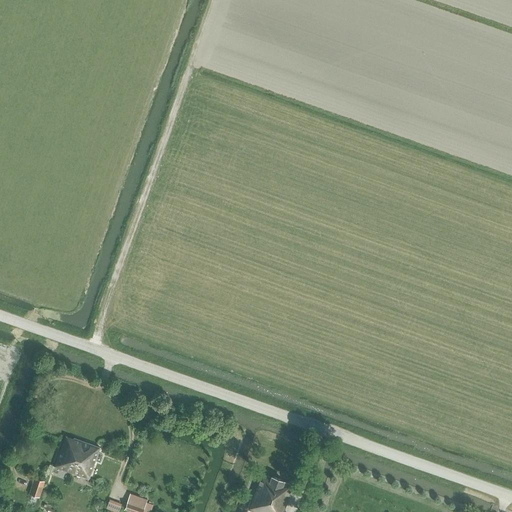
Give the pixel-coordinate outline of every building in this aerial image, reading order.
[(54,467),(71,473),(83,441),(74,438),(74,439),(65,436),(54,467)] [(83,441),(71,473),(89,479),(100,447),(83,441)] [(282,511),(292,484),(283,481),(284,479),(274,476),(274,478),(261,473),(248,509),(257,511),(282,511)] [(30,494),(40,497),(45,481),(35,478),(30,494)] [(150,511),(153,505),(146,502),(147,499),(130,493),(124,509),(132,511),(150,511)]
